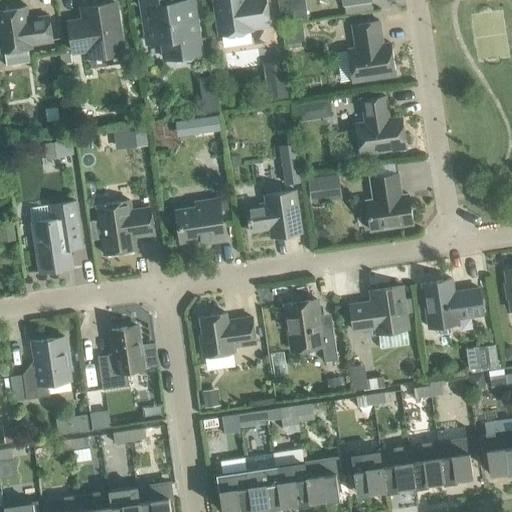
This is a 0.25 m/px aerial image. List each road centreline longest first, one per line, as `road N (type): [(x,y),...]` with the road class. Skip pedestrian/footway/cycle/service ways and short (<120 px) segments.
road 1 (residential): [(166,285),(449,243)]
road 2 (residential): [(449,243),(417,0)]
road 3 (residential): [(195,511),(166,285)]
road 4 (residential): [(0,309),(166,285)]
